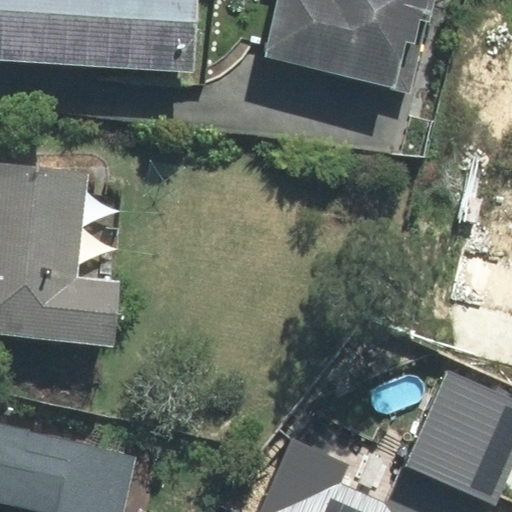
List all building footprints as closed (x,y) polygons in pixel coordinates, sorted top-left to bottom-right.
[(187,0),(0,0),(0,54),(183,67),(187,0)] [(267,0),(255,55),(384,84),(394,39),(405,41),(411,18),(423,21),(427,0),(267,0)] [(511,70),(500,66),(422,304),(448,312),(434,353),(511,379),(511,70)] [(0,159),(0,327),(98,340),(106,275),(65,270),(79,170),(0,159)] [(406,460),(496,500),(511,465),(511,399),(446,370),(406,460)] [(0,428),(0,507),(23,511),(114,511),(126,455),(0,428)] [(348,464),(290,438),(257,511),(505,511),(507,510),(401,463),(384,501),(341,482),(348,464)]
